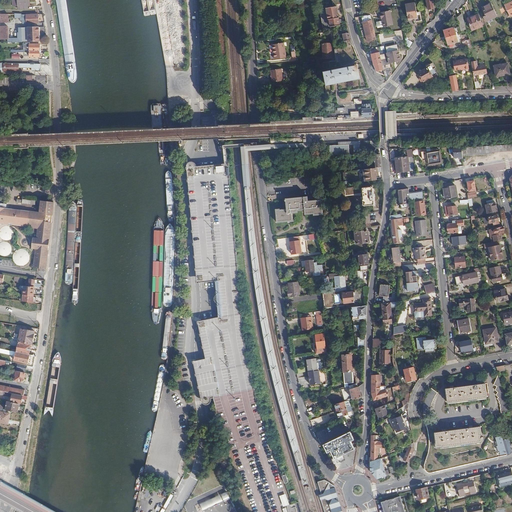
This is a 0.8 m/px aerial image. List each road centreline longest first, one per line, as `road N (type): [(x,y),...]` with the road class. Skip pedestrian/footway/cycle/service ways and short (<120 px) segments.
road 1 (residential): [(252,0),(260,171),(286,353),(328,472)]
road 2 (residential): [(17,467),(59,198),(45,0)]
road 3 (tertiary): [(387,183),(370,298),(360,479)]
road 4 (residential): [(431,178),(453,368)]
road 5 (residential): [(382,488),(511,459)]
road 6 (residential): [(387,91),(511,93)]
